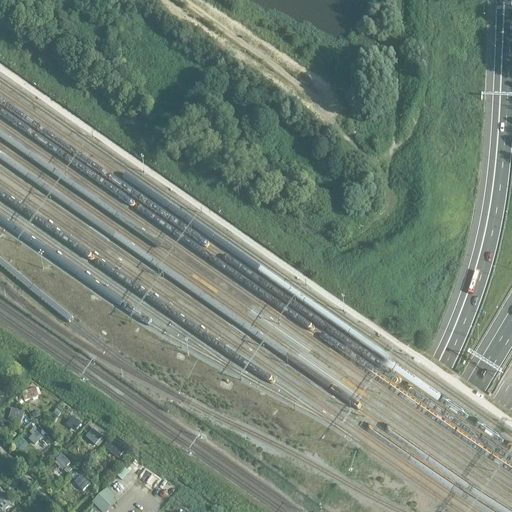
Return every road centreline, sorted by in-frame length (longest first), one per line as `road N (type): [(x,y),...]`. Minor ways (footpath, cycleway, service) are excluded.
road 1 (motorway): [(511,15),(502,167),(474,297),(445,366),(358,511)]
road 2 (track): [(392,146),(377,157),(360,151),(331,116),(320,78),(200,0)]
road 3 (motorway): [(511,327),(399,511)]
road 4 (track): [(392,146),(420,115),(431,0)]
road 5 (track): [(402,0),(392,146)]
road 6 (motorway): [(435,511),(511,388)]
road 7 (track): [(388,154),(377,225),(326,242)]
